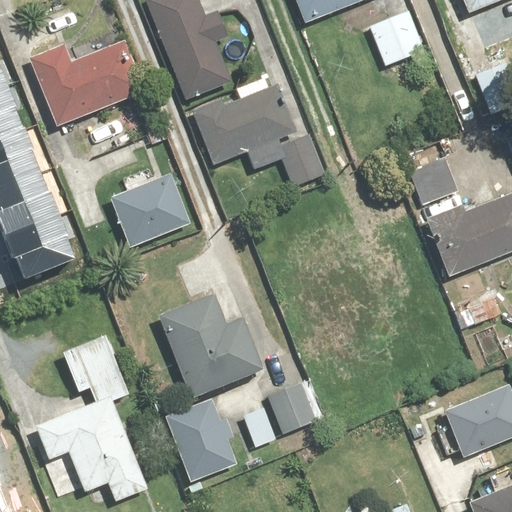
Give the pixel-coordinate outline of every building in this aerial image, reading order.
[(191,0),(131,0),(175,103),(225,82),(208,41),(219,37),(209,13),(199,17),(191,0)] [(281,0),(292,28),(363,0),(281,0)] [(463,0),(468,11),(497,0),(463,0)] [(410,5),(367,21),(384,65),(427,48),(410,5)] [(67,39),(28,54),(55,124),(148,88),(126,33),(73,54),(67,39)] [(269,73),(190,104),(214,165),(248,152),(254,168),(284,156),(295,183),(327,171),(297,92),(279,99),(269,73)] [(0,84),(0,135),(23,126),(5,83),(0,84)] [(0,135),(0,185),(41,170),(23,126),(0,135)] [(511,137),(500,142),(511,173),(511,137)] [(441,154),(401,170),(444,280),(511,252),(511,189),(462,209),(441,154)] [(0,185),(0,217),(6,234),(58,213),(41,170),(0,185)] [(162,174),(100,199),(121,251),(184,226),(162,174)] [(6,234),(24,277),(76,257),(58,213),(6,234)] [(395,246),(366,258),(382,297),(411,285),(395,246)] [(384,317),(363,264),(319,281),(311,262),(273,277),(308,367),(353,349),(346,331),(384,317)] [(209,290),(150,312),(183,401),(263,371),(242,315),(221,322),(209,290)] [(133,392),(109,330),(65,346),(85,401),(35,419),(50,458),(69,451),(85,492),(109,483),(115,499),(151,486),(118,397),(133,392)] [(359,353),(337,362),(345,379),(366,370),(359,353)] [(308,381),(268,395),(283,434),(322,419),(308,381)] [(511,411),(500,383),(434,410),(453,458),(511,434),(511,411)] [(208,396),(160,416),(188,483),(236,463),(208,396)] [(260,406),(234,418),(248,450),(274,438),(260,406)] [(511,511),(511,475),(454,499),(458,511),(511,511)] [(0,511),(10,511),(0,486),(0,511)]
